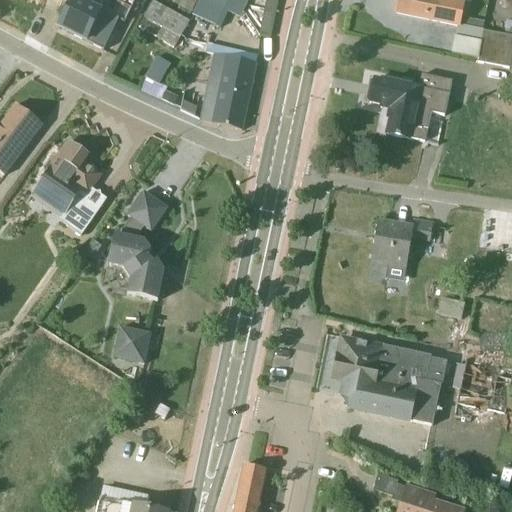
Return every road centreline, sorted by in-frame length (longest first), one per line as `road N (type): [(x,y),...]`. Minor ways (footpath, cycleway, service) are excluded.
road 1 (residential): [(265,165),(0,41)]
road 2 (primary): [(265,165),(215,402)]
road 3 (primary): [(239,408),(288,175)]
road 4 (unclassified): [(511,206),(288,175)]
road 5 (primary): [(288,175),(322,0)]
road 6 (primary): [(301,0),(265,165)]
